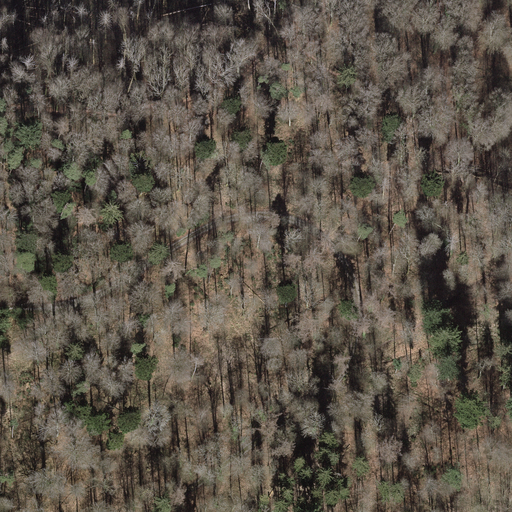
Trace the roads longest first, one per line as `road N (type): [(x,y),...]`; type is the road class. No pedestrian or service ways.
road 1 (track): [(0,351),(230,219),(274,211),(312,224),(342,259),(359,301),(341,377)]
road 2 (track): [(341,377),(147,511)]
